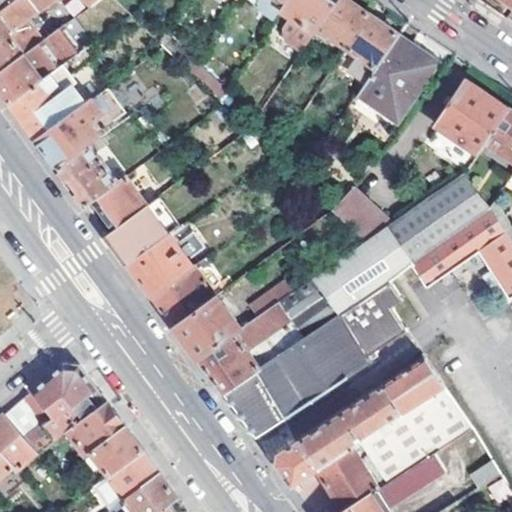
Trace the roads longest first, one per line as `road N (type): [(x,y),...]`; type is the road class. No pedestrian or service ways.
road 1 (tertiary): [(250,511),(95,298)]
road 2 (tertiary): [(95,298),(0,171)]
road 3 (residential): [(95,298),(0,379)]
